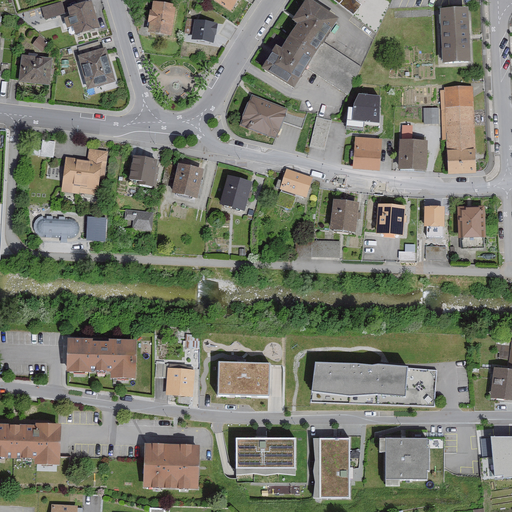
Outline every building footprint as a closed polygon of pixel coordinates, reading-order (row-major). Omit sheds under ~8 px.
[(207,0),(229,14),(238,0),(207,0)] [(360,9),(348,0),(328,0),(353,19),(360,9)] [(97,34),(89,6),(71,11),(69,3),(41,11),(44,23),(66,17),(68,21),(63,23),(66,33),(72,31),(74,40),(97,34)] [(338,25),(305,4),(290,27),(295,30),(279,54),(274,50),(259,73),(292,95),(338,25)] [(175,9),(152,5),(151,15),(149,14),(147,27),(148,27),(147,36),(169,40),(175,9)] [(466,14),(438,15),(440,68),(469,66),(466,14)] [(216,27),(194,23),(190,43),(212,47),(216,27)] [(46,48),(38,40),(32,48),(40,55),(46,48)] [(113,85),(103,52),(101,53),(98,44),(77,51),(79,59),(77,60),(87,93),(113,85)] [(47,90),(50,63),(21,59),(17,86),(47,90)] [(443,93),(439,93),(440,111),(423,111),(424,127),(441,126),(442,148),(446,148),(448,173),(476,173),(472,89),(443,90),(443,93)] [(275,142),(287,111),(250,97),(238,128),(275,142)] [(357,98),(350,107),(350,110),(345,110),(343,132),(363,133),(363,129),(378,130),(380,100),(357,98)] [(325,147),(331,119),(316,115),(310,144),(325,147)] [(411,129),(402,128),(401,137),(411,138),(411,129)] [(413,145),(398,145),(398,169),(425,171),(426,146),(424,146),(425,137),(414,137),(413,145)] [(379,170),(380,142),(355,139),(353,167),(379,170)] [(53,160),(55,144),(42,143),(40,159),(53,160)] [(89,151),(88,162),(67,160),(64,191),(97,195),(99,177),(105,178),(107,153),(89,151)] [(152,188),(156,164),(135,160),(131,181),(141,183),(141,186),(152,188)] [(202,172),(179,167),(173,193),(196,199),(202,172)] [(306,202),(313,180),(285,171),(279,191),(280,192),(275,206),(290,211),(295,198),(306,202)] [(251,186),(227,179),(220,205),(243,212),(251,186)] [(354,234),(357,206),(333,203),(329,231),(354,234)] [(403,210),(377,208),(375,236),(401,238),(403,210)] [(483,209),(460,210),(461,241),(484,240),(483,209)] [(443,210),(424,210),(423,229),(443,229),(443,210)] [(149,233),(151,215),(124,212),(123,222),(132,223),(132,231),(149,233)] [(70,218),(43,217),(39,218),(36,220),(34,224),(34,228),(35,232),(38,235),(42,237),(71,237),(74,236),(77,234),(79,230),(79,226),(77,223),(74,220),(70,218)] [(105,220),(86,220),(85,244),(103,244),(105,220)] [(339,261),(339,243),(334,243),(334,235),(323,235),(323,243),(295,242),(295,260),(339,261)] [(414,254),(414,247),(404,247),(404,254),(398,253),(398,262),(413,262),(413,254),(414,254)] [(446,247),(426,247),(426,260),(446,261),(446,247)] [(133,378),(134,344),(71,343),(71,371),(114,372),(114,378),(133,378)] [(268,397),(269,365),(219,363),(218,396),(268,397)] [(434,410),(436,372),(312,366),(310,404),(434,410)] [(169,372),(166,371),(166,399),(193,400),(193,373),(191,373),(191,368),(169,367),(169,372)] [(511,372),(492,371),(490,401),(511,402),(511,372)] [(0,460),(32,461),(32,466),(58,467),(59,427),(0,426),(0,460)] [(511,435),(488,435),(494,478),(511,477),(511,435)] [(295,439),(236,439),(236,469),(295,468),(295,439)] [(348,439),(319,440),(320,499),(349,498),(348,439)] [(376,458),(383,458),(383,489),(399,489),(399,481),(425,482),(426,440),(376,440),(376,458)] [(196,491),(197,449),(143,447),(142,489),(196,491)]
